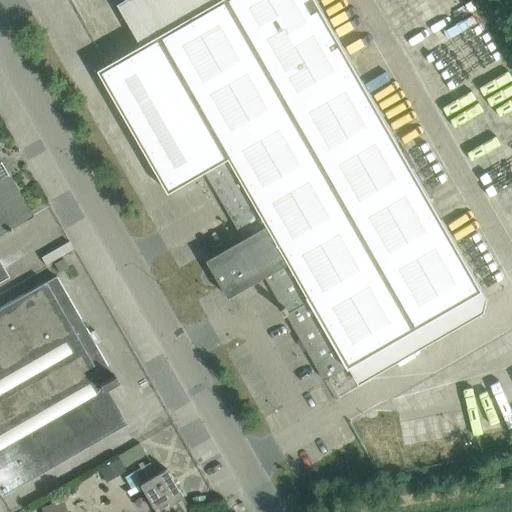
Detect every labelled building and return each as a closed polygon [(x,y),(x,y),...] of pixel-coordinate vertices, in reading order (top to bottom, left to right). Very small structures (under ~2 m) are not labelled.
[(482,290),(316,0),(220,0),(142,45),(99,69),(169,192),(206,171),(245,240),(210,259),(210,258),(208,259),(229,297),(231,296),(231,295),(265,276),(284,307),(282,308),(286,315),(287,314),(325,380),(482,290)] [(0,234),(7,230),(8,232),(12,230),(9,225),(14,223),(16,226),(33,216),(29,210),(27,210),(0,162),(0,234)] [(63,258),(54,263),(59,272),(68,267),(63,258)] [(106,387),(117,380),(114,374),(112,375),(55,276),(0,307),(0,491),(2,495),(53,466),(44,451),(118,408),(106,387)] [(139,484),(153,508),(155,511),(191,511),(166,468),(139,484)]
